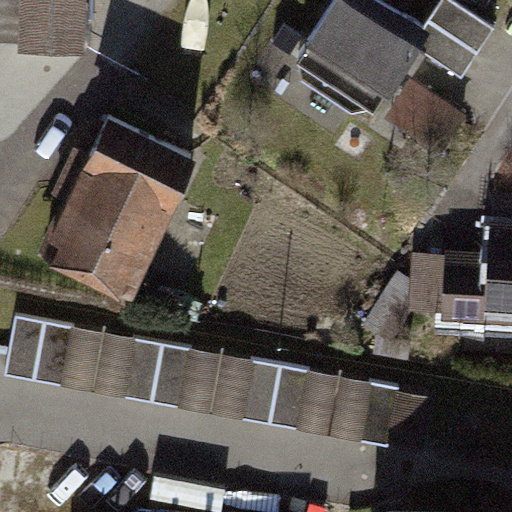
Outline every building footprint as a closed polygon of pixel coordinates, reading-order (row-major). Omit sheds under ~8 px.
[(28,0),(27,46),(83,48),(85,0),(28,0)] [(444,0),(428,24),(390,0),(338,0),(303,53),(305,75),(355,108),(377,104),(416,44),(465,76),(499,26),(459,0),(444,0)] [(414,102),(402,119),(444,146),(466,112),(433,90),(422,107),(414,102)] [(195,153),(112,114),(49,245),(132,284),(195,153)] [(494,255),(452,253),(448,308),(511,311),(511,226),(496,226),(494,255)] [(80,324),(19,314),(8,372),(69,383),(80,324)] [(196,345),(137,335),(126,396),(185,406),(196,345)] [(314,367),(255,357),(245,415),(304,425),(314,367)] [(360,437),(391,444),(403,385),(372,379),(360,437)]
